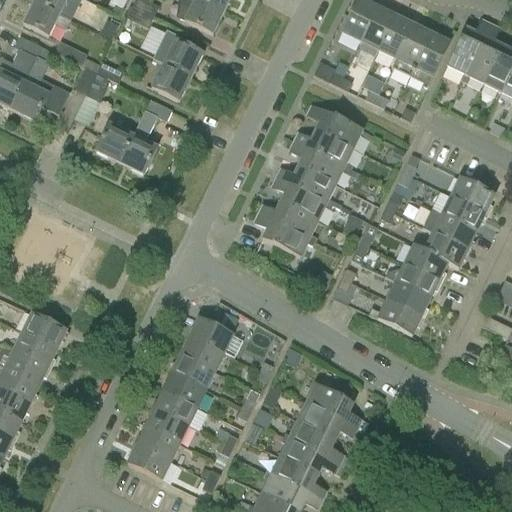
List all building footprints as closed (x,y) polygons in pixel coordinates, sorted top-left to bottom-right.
[(36,0),(34,4),(60,17),(68,0),(36,0)] [(160,9),(140,0),(137,0),(133,9),(155,20),(160,9)] [(177,18),(185,22),(214,36),(226,12),(200,0),(180,0),(178,5),(179,5),(177,18)] [(200,0),(226,12),(231,0),(200,0)] [(361,45),(377,11),(358,2),(342,35),(361,45)] [(66,33),(71,23),(60,17),(34,4),(24,26),(49,38),(55,28),(66,33)] [(127,21),(149,32),(155,20),(133,9),(127,21)] [(356,57),(373,65),(379,53),(395,20),(377,11),(361,45),(356,57)] [(395,20),(379,53),(397,62),(414,29),(395,20)] [(463,84),(490,28),(481,24),(475,36),(466,31),(447,69),(462,76),(459,82),(463,84)] [(484,87),(503,49),(494,45),(499,33),(490,28),(463,84),(467,86),(470,80),(484,87)] [(414,29),(397,62),(415,71),(431,37),(414,29)] [(190,44),(167,33),(153,62),(163,67),(192,81),(204,56),(188,48),(190,44)] [(431,37),(415,71),(434,81),(451,47),(431,37)] [(24,85),(27,79),(41,50),(20,40),(15,51),(18,52),(11,67),(0,62),(0,108),(10,114),(24,85)] [(54,56),(85,72),(85,71),(96,76),(100,68),(86,61),(87,58),(60,44),(54,56)] [(499,101),(511,75),(511,51),(511,53),(503,49),(484,87),(498,94),(495,99),(499,101)] [(42,110),(59,118),(70,96),(42,83),(50,66),(49,66),(54,56),(41,50),(27,79),(28,80),(25,85),(24,85),(10,114),(34,125),(42,110)] [(102,65),(101,68),(100,68),(96,76),(108,82),(119,88),(124,76),(102,65)] [(336,73),(320,65),(314,78),(328,85),(328,86),(338,90),(343,81),(334,76),(336,73)] [(192,81),(163,67),(152,90),(180,104),(192,81)] [(85,71),(85,72),(74,93),(85,98),(96,76),(85,71)] [(511,100),(511,75),(499,101),(504,104),(507,98),(511,100)] [(97,104),(108,82),(96,76),(85,98),(97,104)] [(352,85),(343,81),(338,90),(348,95),(352,85)] [(369,94),(365,103),(364,103),(374,108),(379,99),(369,94)] [(388,103),(379,99),(374,108),(384,113),(388,103)] [(158,149),(146,143),(158,119),(167,123),(172,112),(151,102),(134,137),(134,138),(120,167),(143,178),(158,149)] [(368,136),(312,109),(307,119),(320,125),(316,134),(353,153),(360,139),(366,142),(368,136)] [(410,126),(415,116),(405,111),(400,121),(410,126)] [(134,138),(134,137),(110,126),(95,155),(120,167),(134,138)] [(501,140),(504,133),(493,128),(490,135),(501,140)] [(511,133),(508,131),(503,140),(511,144),(511,133)] [(353,153),(316,134),(311,144),(299,138),(294,146),(350,173),(352,169),(346,167),(353,153)] [(298,170),(336,188),(343,174),(348,177),(350,173),(294,146),(290,155),(302,161),(298,170)] [(394,151),(389,161),(400,166),(405,156),(396,152),(394,151)] [(402,176),(412,181),(416,172),(406,167),(402,176)] [(277,182),(333,209),(335,205),(329,202),(336,188),(298,170),(294,179),(281,172),(277,182)] [(412,181),(402,176),(397,186),(407,191),(412,181)] [(451,200),(485,217),(495,198),(460,181),(451,200)] [(281,206),(318,224),(325,211),(331,213),(333,209),(277,182),(272,191),(285,197),(281,206)] [(442,218),(476,235),(485,217),(451,200),(442,218)] [(384,212),(394,217),(399,208),(389,203),(384,212)] [(260,218),(315,245),(317,241),(312,238),(318,224),(281,206),(276,215),(264,210),(260,218)] [(394,217),(384,212),(379,222),(389,227),(394,217)] [(315,245),(260,218),(255,227),(267,233),(263,242),(300,261),(307,247),(313,249),(315,245)] [(433,236),(468,253),(476,235),(442,218),(433,236)] [(342,235),(354,241),(363,224),(351,219),(342,235)] [(359,246),(369,250),(374,241),(364,236),(359,246)] [(425,254),(424,255),(448,266),(448,267),(458,272),(468,253),(433,236),(425,254)] [(369,250),(359,246),(354,255),(364,260),(369,250)] [(405,268),(439,285),(448,267),(448,266),(424,255),(425,254),(414,249),(405,268)] [(396,286),(430,303),(439,285),(405,268),(396,286)] [(342,281),(351,286),(356,277),(346,272),(342,281)] [(332,280),(322,275),(315,289),(325,294),(332,280)] [(351,286),(342,281),(337,291),(346,296),(351,286)] [(387,304),(421,321),(430,303),(396,286),(387,304)] [(369,318),(378,323),(412,339),(421,321),(387,304),(381,316),(372,312),(369,318)] [(23,336),(57,352),(66,334),(32,317),(23,336)] [(189,340),(224,357),(233,338),(199,322),(189,340)] [(508,342),(511,333),(511,331),(505,329),(500,339),(508,342)] [(57,352),(23,336),(14,353),(48,370),(57,352)] [(181,358),(215,375),(224,357),(189,340),(181,358)] [(48,370),(14,353),(4,348),(0,355),(0,368),(5,371),(5,372),(39,389),(48,370)] [(172,377),(206,393),(215,375),(181,358),(172,377)] [(259,375),(269,379),(274,370),(264,365),(259,375)] [(0,381),(0,391),(30,406),(39,389),(5,372),(0,381)] [(269,379),(259,375),(254,384),(264,389),(269,379)] [(163,394),(197,411),(206,393),(172,377),(163,394)] [(334,382),(329,393),(347,401),(352,390),(334,382)] [(316,388),(309,403),(307,406),(301,403),(300,405),(356,432),(361,423),(348,417),(353,407),(316,388)] [(0,414),(21,425),(30,406),(0,391),(0,414)] [(154,412),(188,429),(197,411),(163,394),(154,412)] [(241,411),(251,416),(256,406),(246,401),(241,411)] [(298,425),(335,443),(339,435),(352,441),(356,432),(300,405),(299,408),(304,411),(298,425)] [(251,416),(241,411),(236,420),(246,425),(251,416)] [(145,430),(179,447),(188,429),(154,412),(145,430)] [(0,437),(12,443),(21,425),(0,414),(0,437)] [(283,440),(339,468),(343,458),(331,452),(335,443),(298,425),(291,439),(285,436),(283,440)] [(252,428),(249,434),(244,444),(254,448),(262,432),(252,428)] [(136,448),(170,465),(179,447),(145,430),(136,448)] [(0,459),(3,461),(12,443),(0,437),(0,459)] [(224,446),(234,451),(239,442),(228,437),(224,446)] [(280,461),(317,480),(322,471),(334,477),(339,468),(283,440),(281,444),(287,447),(280,461)] [(234,451),(224,446),(219,456),(229,461),(234,451)] [(170,465),(136,448),(127,467),(161,484),(170,465)] [(265,476),(320,504),(325,494),(313,488),(317,480),(280,461),(273,475),(267,472),(265,476)] [(206,483),(216,487),(221,478),(211,473),(206,483)] [(262,497),(292,511),(301,511),(304,507),(314,511),(316,511),(320,504),(265,476),(263,480),(269,483),(262,497)] [(216,487),(206,483),(201,492),(211,497),(216,487)] [(247,511),(292,511),(262,497),(255,511),(249,508),(247,511)]
